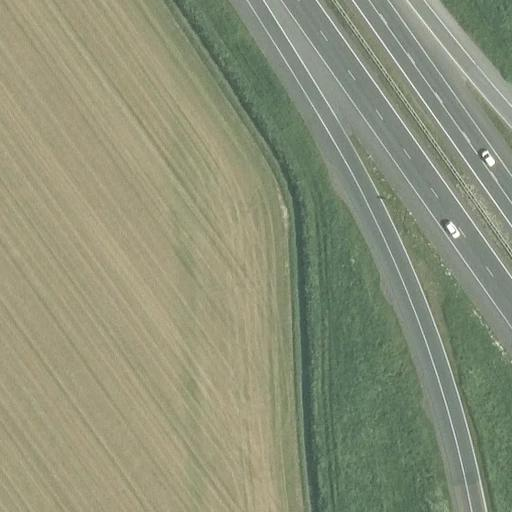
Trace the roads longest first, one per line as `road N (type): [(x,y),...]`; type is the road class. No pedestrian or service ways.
road 1 (motorway): [(252,0),(344,148),(404,268),(441,364),(480,511)]
road 2 (motorway): [(298,0),(511,304)]
road 3 (motorway): [(511,202),(369,0)]
road 4 (motorway): [(511,117),(413,0)]
